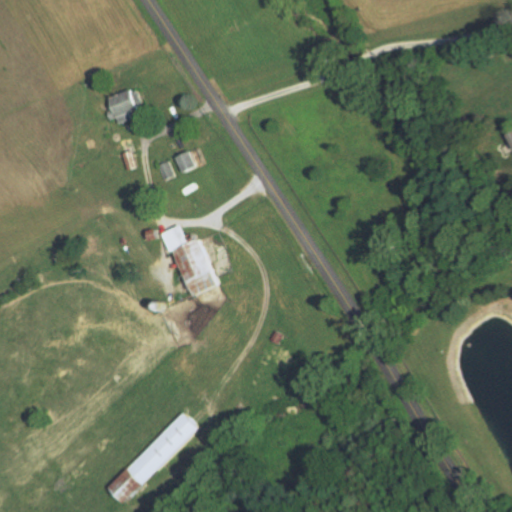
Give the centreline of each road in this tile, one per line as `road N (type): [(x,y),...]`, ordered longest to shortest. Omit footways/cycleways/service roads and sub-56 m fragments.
road 1 (secondary): [(147,0),(477,511)]
road 2 (track): [(125,511),(202,446),(267,291),(256,256),(235,236),(197,222),(162,222)]
